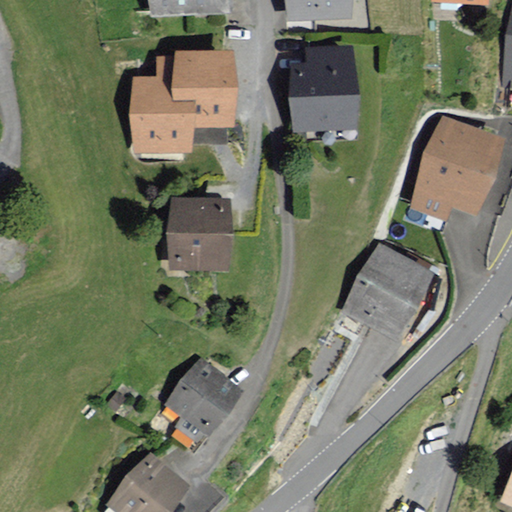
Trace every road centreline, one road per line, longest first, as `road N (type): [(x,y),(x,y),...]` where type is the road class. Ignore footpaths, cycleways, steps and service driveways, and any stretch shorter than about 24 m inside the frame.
road 1 (residential): [(182,511),(195,470),(256,374),(282,301),(286,235),(264,0)]
road 2 (unclassified): [(270,511),(476,318)]
road 3 (residential): [(438,511),(477,378),(484,329),(476,318)]
